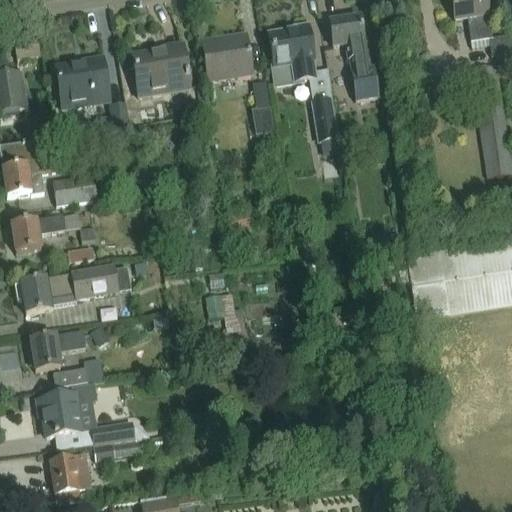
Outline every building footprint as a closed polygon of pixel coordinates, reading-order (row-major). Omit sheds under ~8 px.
[(450,0),(454,24),(466,22),(470,46),(488,43),(491,61),(511,58),(508,39),(491,42),(488,18),(487,18),(484,0),(450,0)] [(367,73),(362,40),(359,20),(328,25),(332,53),(343,51),(345,64),(347,64),(354,107),(378,103),(373,72),(367,73)] [(301,33),(268,38),(271,57),(273,69),(269,69),(273,93),(301,89),(301,85),(314,83),(311,66),(312,65),(310,48),(307,29),(300,30),(301,33)] [(217,43),(201,45),(204,65),(208,88),(236,83),(251,80),(248,58),(245,38),(227,41),(227,42),(217,44),(217,43)] [(15,63),(40,60),(38,47),(14,51),(15,63)] [(189,94),(185,68),(182,48),(162,51),(163,56),(155,57),(155,55),(131,59),(137,102),(189,94)] [(109,107),(105,81),(102,61),(83,64),(84,69),(75,70),(74,68),(54,71),(61,114),(109,107)] [(511,177),(511,174),(498,89),(495,69),(470,73),(488,182),(511,177)] [(19,79),(0,81),(0,117),(25,114),(19,79)] [(256,114),(270,112),(265,87),(252,89),(256,114)] [(317,147),(336,145),(330,104),(311,107),(317,147)] [(202,106),(184,109),(186,121),(204,118),(202,106)] [(111,120),(95,123),(97,135),(127,130),(124,108),(109,111),(111,120)] [(48,126),(29,128),(31,143),(50,140),(48,126)] [(35,145),(0,150),(0,156),(2,156),(4,172),(1,172),(5,202),(29,199),(29,200),(43,197),(40,178),(55,176),(53,164),(38,167),(35,145)] [(92,180),(52,186),(56,211),(96,204),(92,180)] [(79,234),(76,218),(10,228),(15,258),(35,255),(38,254),(36,241),(79,234)] [(92,233),(79,235),(81,246),(94,244),(92,233)] [(511,309),(511,243),(406,259),(415,324),(511,309)] [(93,264),(91,252),(67,256),(69,268),(93,264)] [(20,290),(14,291),(17,305),(23,304),(25,319),(45,315),(50,314),(50,311),(76,306),(75,303),(117,296),(113,271),(44,283),(45,284),(40,284),(20,288),(20,290)] [(205,302),(207,324),(224,322),(221,300),(205,302)] [(171,332),(170,323),(169,319),(150,321),(152,335),(171,332)] [(101,330),(90,337),(98,351),(109,344),(101,330)] [(54,341),(49,342),(29,345),(34,376),(59,372),(57,358),(84,353),(81,336),(54,340),(54,341)] [(86,391),(97,390),(103,389),(99,364),(83,366),(84,374),(52,379),(54,393),(72,390),(72,393),(86,391)] [(87,397),(86,391),(72,393),(73,399),(39,404),(45,442),(79,437),(73,400),(87,397)] [(197,420),(187,422),(188,438),(214,435),(211,415),(197,417),(197,420)] [(93,450),(134,445),(132,427),(90,434),(93,450)] [(134,445),(93,450),(95,465),(142,458),(140,444),(134,445)] [(69,463),(49,466),(55,498),(57,498),(58,508),(79,504),(77,495),(89,493),(84,461),(69,463)] [(417,491),(438,488),(436,468),(414,471),(417,491)]
